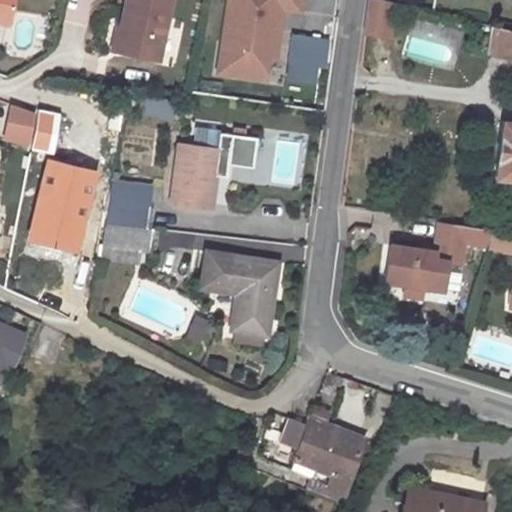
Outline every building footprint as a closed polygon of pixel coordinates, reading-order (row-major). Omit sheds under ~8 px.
[(0,0),(0,22),(6,24),(11,0),(0,0)] [(122,0),(114,51),(157,58),(167,0),(122,0)] [(301,0),(223,0),(213,74),(265,82),(269,56),(279,57),(285,12),(300,14),(301,0)] [(389,0),(365,0),(362,29),(387,33),(392,0),(389,0)] [(511,29),(492,25),(489,52),(509,57),(511,35),(511,29)] [(319,85),(327,40),(291,33),(283,79),(319,85)] [(139,114),(167,114),(167,99),(139,99),(139,114)] [(0,139),(25,145),(33,111),(5,105),(0,124),(0,139)] [(511,179),(511,121),(501,120),(494,177),(511,179)] [(165,201),(209,208),(214,173),(224,175),(226,164),(249,167),(254,138),(218,133),(216,148),(174,142),(165,201)] [(64,164),(69,144),(55,141),(50,160),(64,164)] [(50,160),(47,171),(58,174),(61,174),(64,164),(50,160)] [(58,174),(47,171),(45,180),(42,181),(16,278),(36,283),(46,243),(54,245),(69,186),(56,184),(58,174)] [(143,205),(145,188),(111,184),(108,200),(143,205)] [(146,226),(149,205),(143,205),(108,200),(105,221),(146,226)] [(151,249),(154,227),(146,226),(105,221),(101,242),(137,246),(151,249)] [(488,228),(438,221),(434,246),(433,251),(421,249),(389,244),(383,281),(404,283),(422,286),(442,290),(446,261),(459,263),(463,236),(485,240),(488,228)] [(137,246),(101,242),(99,257),(135,263),(137,246)] [(277,261),(205,250),(200,285),(235,290),(230,327),(234,328),(262,333),(265,334),(277,261)] [(403,293),(421,296),(422,286),(404,283),(403,293)] [(180,336),(194,345),(208,324),(193,315),(180,336)] [(0,323),(0,365),(4,368),(8,370),(24,334),(0,323)] [(262,333),(234,328),(232,341),(260,345),(262,333)] [(332,386),(336,374),(325,370),(320,383),(332,386)] [(306,421),(305,424),(321,430),(325,422),(306,414),(303,420),(306,421)] [(296,446),(288,468),(325,483),(324,485),(341,492),(362,437),(325,422),(321,430),(305,424),(288,418),(279,440),(296,446)] [(479,511),(481,505),(407,487),(401,511),(479,511)]
